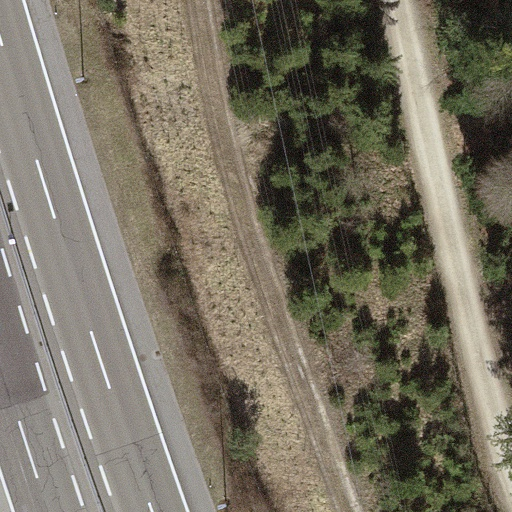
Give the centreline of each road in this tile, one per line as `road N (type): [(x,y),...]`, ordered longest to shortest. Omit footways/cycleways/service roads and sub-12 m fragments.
road 1 (motorway): [(152,511),(0,34)]
road 2 (track): [(389,0),(511,453)]
road 3 (motorway): [(0,352),(51,511)]
